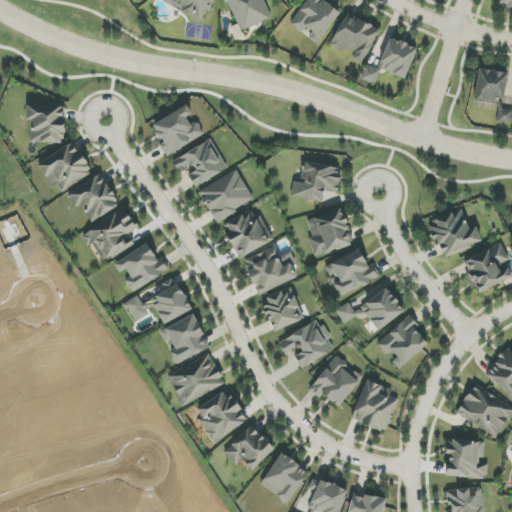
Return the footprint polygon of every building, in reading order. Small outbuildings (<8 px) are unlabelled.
[(201,22),(211,0),(164,0),(163,3),(201,22)] [(271,18),(263,0),(226,0),(237,25),(230,28),(235,40),(243,37),(241,31),(271,18)] [(307,0),(291,24),(307,35),(306,36),(318,45),(341,11),(325,0),(307,0)] [(379,30),(346,14),(331,45),(354,56),(352,58),(363,64),(379,30)] [(378,70),(368,66),(363,80),(376,84),(381,70),(406,79),(417,48),(389,38),(378,70)] [(31,142),(64,143),(64,106),(27,106),(26,120),(31,120),(31,142)] [(152,124),(162,144),(160,145),(165,156),(204,137),(198,123),(190,126),(186,118),(192,115),(188,106),(152,124)] [(227,169),(211,140),(172,162),(179,173),(186,169),(196,186),(227,169)] [(63,193),(93,174),(73,143),(38,165),(52,188),(57,184),(63,193)] [(292,197),(322,202),(324,191),(337,193),(341,169),(303,163),(300,183),(294,182),(292,197)] [(199,192),(215,223),(254,202),(237,171),(199,192)] [(92,223),(120,206),(99,174),(68,195),(76,208),(81,206),(92,223)] [(307,222),(313,238),(308,239),(315,257),(354,243),(341,209),(307,222)] [(81,235),(88,247),(93,244),(104,263),(135,246),(128,234),(137,230),(126,210),(81,235)] [(239,259),(269,244),(252,210),(222,226),(239,259)] [(477,228),(469,230),(463,211),(427,222),(433,241),(438,239),(443,256),(482,244),(477,228)] [(114,264),(122,277),(123,277),(132,292),(166,272),(149,243),(114,264)] [(477,295),(511,277),(511,265),(501,243),(464,262),(470,273),(467,274),(477,295)] [(297,280),(291,263),(283,266),(276,248),(244,260),(257,295),(297,280)] [(336,274),(340,281),(335,284),(340,296),(378,278),(372,265),(368,267),(360,250),(325,266),(330,277),(336,274)] [(192,310),(174,278),(160,286),(164,293),(142,305),(138,296),(125,303),(135,322),(150,314),(148,310),(154,307),(164,325),(192,310)] [(304,320),(291,289),(261,301),(273,332),(304,320)] [(404,312),(387,289),(355,312),(348,302),(336,311),(346,325),(364,312),(378,331),(404,312)] [(208,349),(201,336),(204,335),(194,315),(160,331),(165,342),(171,339),(175,348),(169,351),(176,365),(208,349)] [(377,345),(387,356),(392,352),(397,358),(393,362),(400,370),(428,344),(413,328),(418,324),(409,315),(377,345)] [(301,369),(333,350),(315,321),(279,344),(286,355),(297,348),(301,353),(294,357),(301,369)] [(511,347),(485,372),(511,401),(511,347)] [(168,374),(181,406),(225,386),(212,355),(168,374)] [(399,400),(390,397),(392,391),(367,380),(351,419),(385,433),(399,400)] [(197,409),(202,418),(199,420),(212,443),(248,422),(229,390),(197,409)] [(275,449),(250,425),(224,453),(237,465),(242,460),(253,471),(275,449)] [(486,480),(487,464),(482,463),(485,443),(449,439),(445,476),(486,480)] [(308,470),(279,454),(261,487),(290,503),(308,470)] [(338,511),(347,490),(313,477),(302,506),(311,509),(310,511),(338,511)] [(448,510),(447,511),(483,511),(483,488),(447,490),(448,510)] [(348,511),(382,511),(386,500),(353,493),(348,511)]
